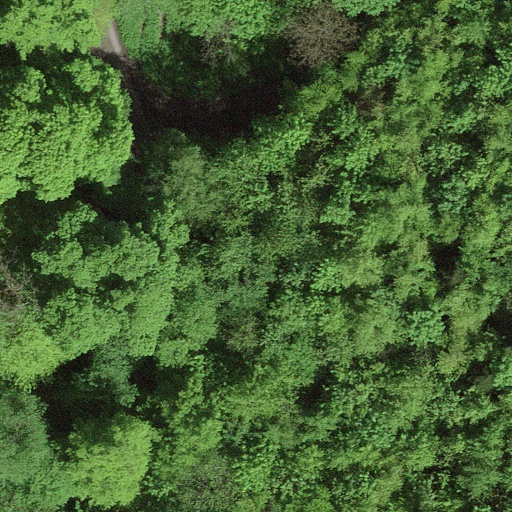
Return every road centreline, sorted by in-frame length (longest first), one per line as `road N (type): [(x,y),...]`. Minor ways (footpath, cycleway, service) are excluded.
road 1 (track): [(133,511),(163,274),(161,168),(87,31),(87,0)]
road 2 (track): [(161,168),(408,0)]
